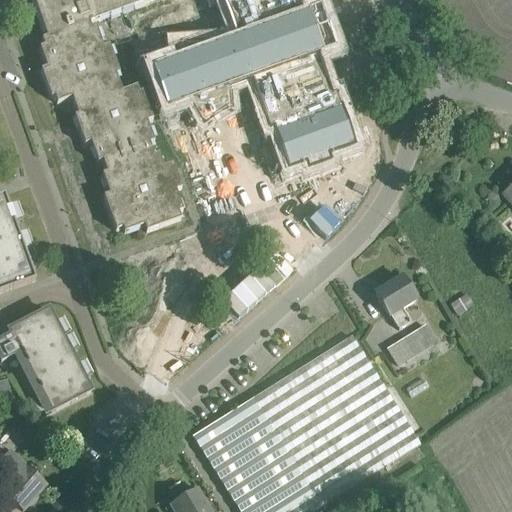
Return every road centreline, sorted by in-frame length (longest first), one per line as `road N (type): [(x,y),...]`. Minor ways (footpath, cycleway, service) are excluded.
road 1 (unclassified): [(148,420),(374,222),(440,82)]
road 2 (residential): [(81,289),(0,83)]
road 3 (residential): [(148,420),(81,289)]
